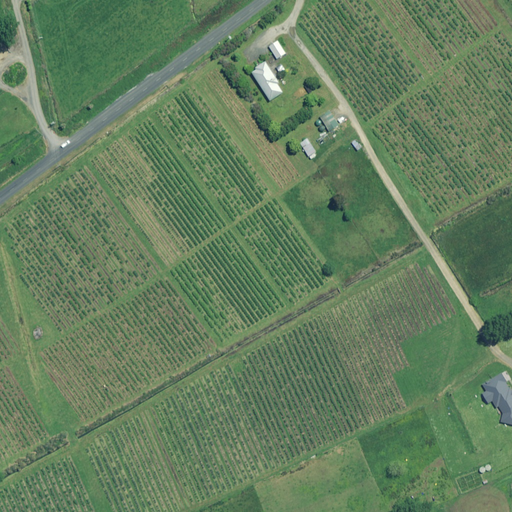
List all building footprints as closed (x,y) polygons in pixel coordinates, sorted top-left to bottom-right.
[(285,54),(277,42),(269,48),(276,60),(285,54)] [(279,84),(265,63),(256,68),(257,70),(252,73),(270,102),(283,94),(277,85),(279,84)] [(327,129),(329,132),(339,126),(331,113),(321,119),(327,129)] [(327,129),(320,120),(314,124),(321,133),(327,129)] [(316,153),(307,139),(300,144),(308,157),(316,153)] [(362,148),(356,141),(352,144),(357,152),(362,148)]
